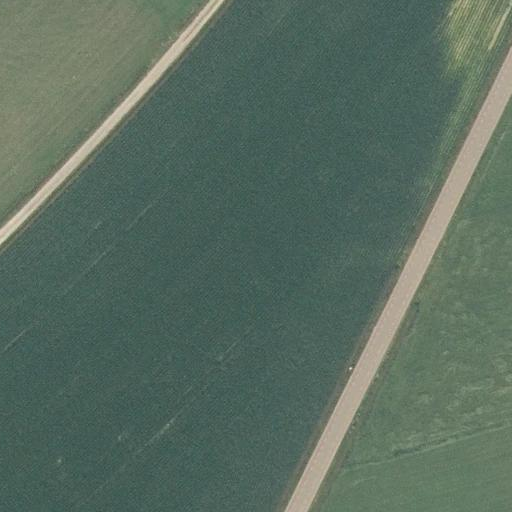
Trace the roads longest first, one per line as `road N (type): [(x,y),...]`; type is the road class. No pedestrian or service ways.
road 1 (tertiary): [(295,511),(511,66)]
road 2 (track): [(218,0),(0,238)]
